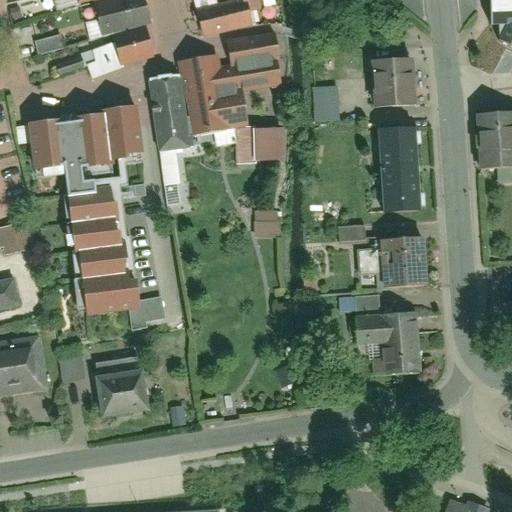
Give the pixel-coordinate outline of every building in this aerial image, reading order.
[(147,26),(151,25),(144,0),(99,0),(94,1),(103,38),(114,35),(147,26)] [(252,0),(197,12),(203,39),(248,29),(245,14),(258,11),(255,0),(252,0)] [(511,0),(493,0),(494,2),(489,3),(490,28),(497,27),(498,37),(501,38),(498,44),(511,51),(511,0)] [(116,44),(93,51),(96,63),(87,66),(90,76),(125,68),(124,66),(152,59),(147,26),(114,35),(116,44)] [(33,55),(59,49),(55,36),(30,42),(33,55)] [(148,84),(158,152),(192,146),(189,132),(249,123),(245,98),(285,92),(278,46),(179,62),(182,79),(148,84)] [(369,107),(416,104),(413,55),(366,58),(369,107)] [(308,87),(310,121),(334,120),(332,86),(308,87)] [(511,107),(469,111),(474,162),(511,158),(511,157),(511,107)] [(143,164),(136,108),(103,112),(104,117),(31,126),(37,179),(65,176),(68,198),(65,199),(78,311),(87,309),(88,316),(139,309),(130,239),(127,239),(122,201),(137,199),(136,187),(128,188),(125,166),(143,164)] [(419,216),(419,129),(372,128),(371,215),(419,216)] [(0,239),(23,233),(15,204),(0,207),(0,239)] [(249,211),(249,236),(274,236),(274,211),(249,211)] [(356,240),(355,226),(332,227),(333,241),(356,240)] [(423,288),(423,238),(379,238),(379,254),(366,254),(366,275),(380,275),(380,288),(423,288)] [(0,309),(23,305),(17,276),(0,279),(0,309)] [(354,326),(387,325),(388,372),(416,372),(415,324),(415,305),(354,306),(354,326)] [(0,397),(47,390),(39,338),(0,344),(0,397)] [(58,369),(78,366),(72,339),(52,343),(58,369)] [(139,358),(96,365),(103,417),(146,411),(139,358)] [(485,511),(446,500),(441,511),(485,511)]
